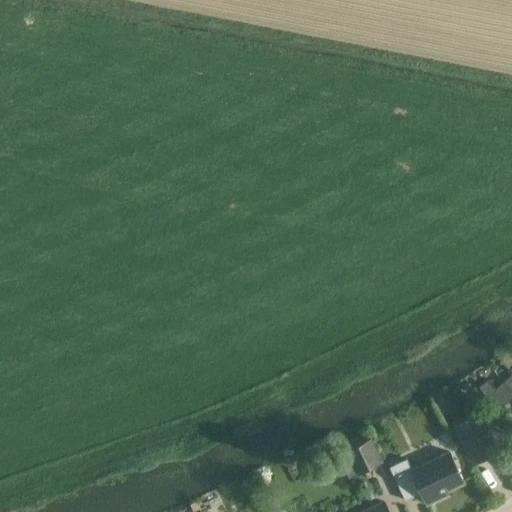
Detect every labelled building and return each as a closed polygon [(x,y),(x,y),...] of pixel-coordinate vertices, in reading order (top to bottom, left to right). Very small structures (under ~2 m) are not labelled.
[(488,380),(479,387),(498,409),(500,408),(507,417),(510,414),(511,417),(511,409),(506,403),(511,397),(511,376),(505,382),(496,390),(488,380)] [(448,402),(440,406),(444,415),(453,410),(448,402)] [(478,412),(452,426),(472,465),(499,451),(478,412)] [(372,438),(347,449),(357,473),(382,462),(372,438)] [(440,493),(464,482),(449,451),(411,470),(406,459),(390,467),(406,500),(421,493),(426,504),(441,497),(440,493)] [(275,491),(264,497),(270,510),(281,505),(275,491)] [(390,511),(385,501),(361,511),(390,511)]
